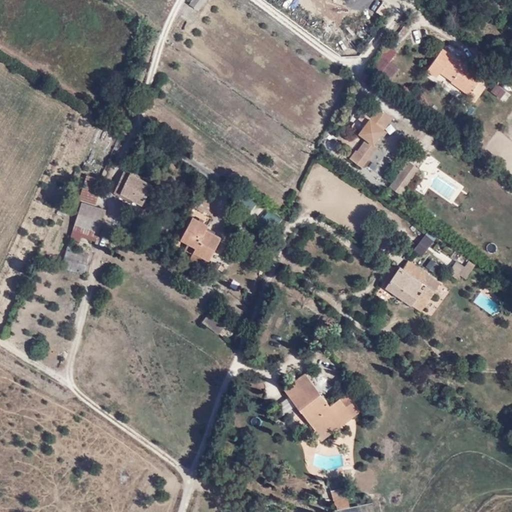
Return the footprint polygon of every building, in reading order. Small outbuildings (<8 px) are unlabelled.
[(191,0),(189,4),(197,10),(204,0),(191,0)] [(396,53),(386,46),(370,67),(389,80),(399,68),(390,62),(396,53)] [(437,79),(441,74),(469,96),(480,82),(481,80),(442,51),(427,71),(437,79)] [(505,92),(497,85),(491,93),(500,99),(505,92)] [(376,151),(371,147),(391,121),(376,109),(355,137),(363,143),(352,158),(364,167),(376,151)] [(421,169),(408,160),(389,186),(402,195),(421,169)] [(121,193),(124,189),(144,201),(155,182),(132,170),(128,178),(123,176),(117,191),(121,193)] [(87,175),(80,197),(96,203),(103,180),(87,175)] [(270,211),(245,194),(235,207),(260,225),(270,211)] [(105,208),(83,201),(70,236),(83,239),(84,233),(97,238),(105,208)] [(195,210),(183,234),(198,242),(207,226),(210,218),(195,210)] [(223,232),(207,226),(198,242),(194,248),(210,256),(223,232)] [(426,230),(412,248),(421,255),(435,237),(426,230)] [(68,246),(60,266),(84,272),(90,253),(68,246)] [(400,265),(387,284),(421,309),(441,282),(409,259),(403,267),(400,265)] [(434,271),(438,264),(431,259),(426,266),(434,271)] [(474,264),(468,260),(464,266),(470,270),(474,264)] [(456,261),(448,272),(457,278),(459,274),(466,278),(470,270),(464,266),(456,261)] [(224,324),(207,313),(202,321),(218,333),(224,324)] [(223,336),(228,328),(224,324),(218,333),(223,336)] [(305,372),(285,388),(290,394),(298,403),(322,434),(364,407),(351,388),(329,404),(305,372)] [(345,487),(333,489),(336,509),(350,506),(345,487)] [(336,509),(334,509),(334,511),(374,511),(372,501),(350,506),(336,509)]
